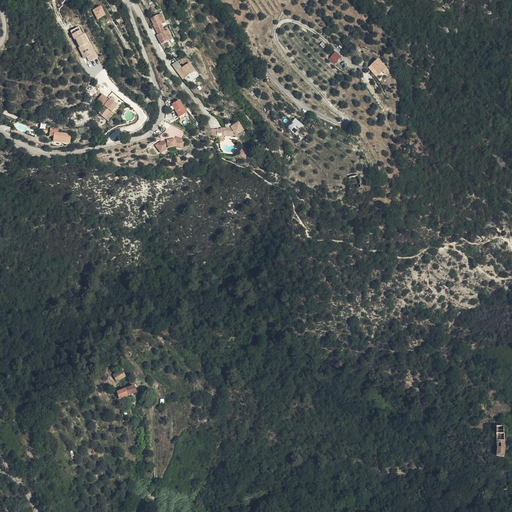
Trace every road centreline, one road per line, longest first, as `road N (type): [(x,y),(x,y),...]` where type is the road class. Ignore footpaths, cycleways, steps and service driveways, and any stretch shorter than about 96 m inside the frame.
road 1 (unclassified): [(0,130),(30,150),(71,154),(157,127),(162,105),(124,0)]
road 2 (unknown): [(124,0),(200,123)]
road 3 (track): [(153,511),(155,392)]
